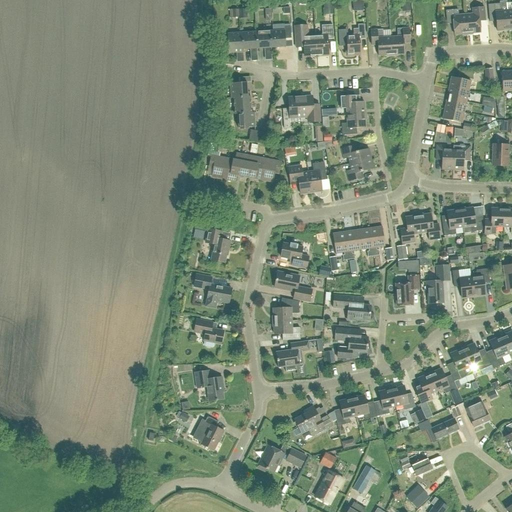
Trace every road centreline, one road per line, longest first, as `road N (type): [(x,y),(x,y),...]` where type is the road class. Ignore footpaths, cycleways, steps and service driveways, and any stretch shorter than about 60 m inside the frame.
road 1 (residential): [(257,392),(246,310),(268,219)]
road 2 (residential): [(268,219),(392,197),(407,179)]
road 3 (residential): [(379,373),(410,361),(447,327),(511,312)]
road 4 (residential): [(467,511),(445,457),(467,445),(507,477)]
road 5 (residential): [(257,392),(379,373)]
